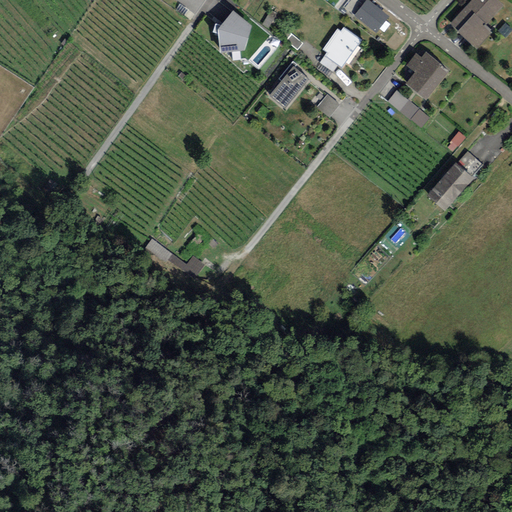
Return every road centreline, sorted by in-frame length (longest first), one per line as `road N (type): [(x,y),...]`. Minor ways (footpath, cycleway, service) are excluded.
road 1 (residential): [(427,29),(232,264)]
road 2 (residential): [(206,0),(80,169)]
